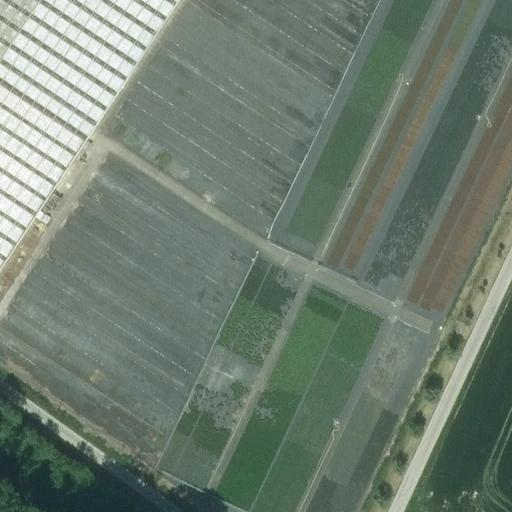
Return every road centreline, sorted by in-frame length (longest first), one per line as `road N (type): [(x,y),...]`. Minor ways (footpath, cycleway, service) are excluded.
road 1 (unclassified): [(394,511),(511,263)]
road 2 (unclassified): [(170,511),(0,389)]
